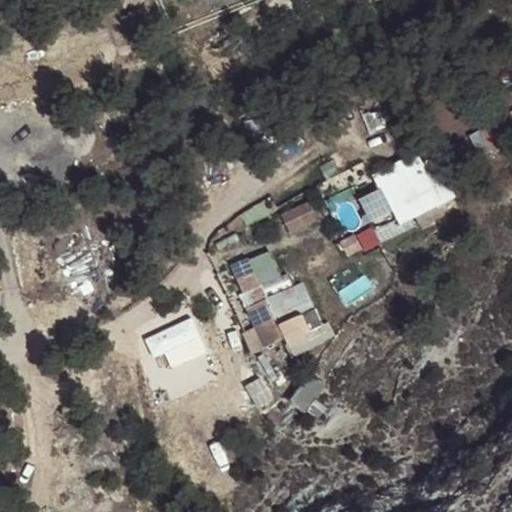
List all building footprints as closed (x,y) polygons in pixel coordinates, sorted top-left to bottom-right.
[(429,147),(379,172),(405,223),(454,198),(429,147)] [(385,188),(364,198),(376,223),(397,213),(385,188)] [(313,197),(285,213),(296,232),(324,216),(313,197)] [(157,223),(142,226),(145,239),(121,245),(129,281),(156,275),(148,243),(161,240),(157,223)] [(312,410),(326,380),(310,373),(297,404),(312,410)]
